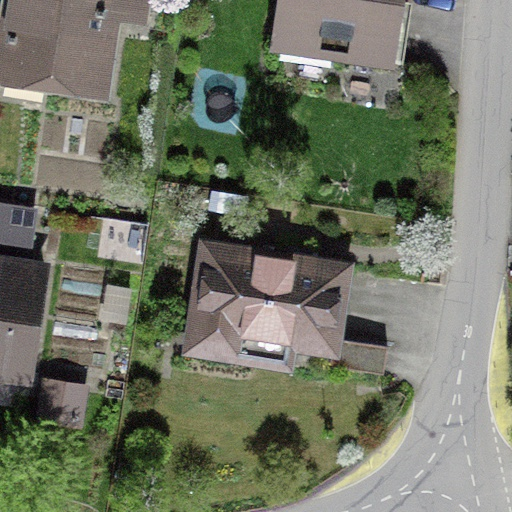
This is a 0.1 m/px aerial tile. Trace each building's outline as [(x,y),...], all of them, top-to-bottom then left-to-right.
[(156,0),(24,0),(8,96),(142,113),(156,0)] [(423,0),(286,0),(278,61),(412,81),(423,0)] [(40,214),(0,207),(0,235),(35,242),(40,214)] [(360,260),(210,239),(194,351),(344,372),(360,260)] [(56,265),(0,255),(0,376),(38,382),(56,265)]
